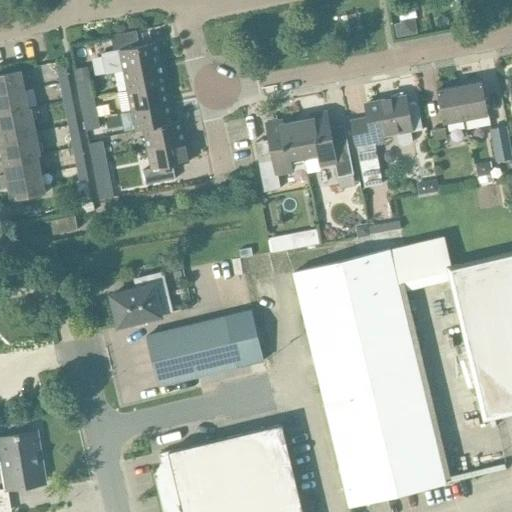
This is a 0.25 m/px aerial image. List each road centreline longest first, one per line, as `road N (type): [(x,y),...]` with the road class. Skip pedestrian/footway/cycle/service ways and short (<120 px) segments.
road 1 (residential): [(205,94),(511,36)]
road 2 (unclassified): [(98,433),(298,384)]
